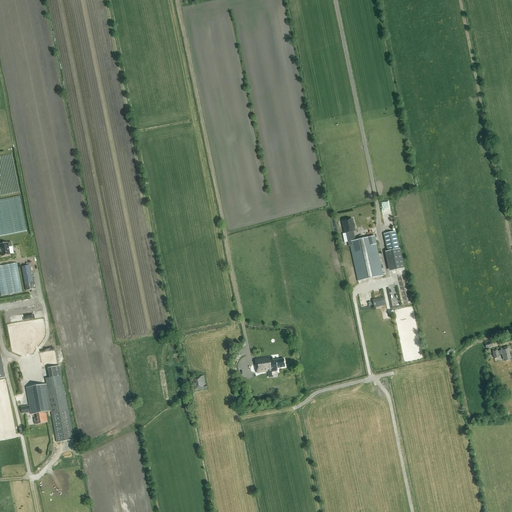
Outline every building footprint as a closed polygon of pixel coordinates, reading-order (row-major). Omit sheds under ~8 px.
[(358,282),(383,276),(375,237),(355,241),(353,232),(355,231),(353,219),(342,221),(344,234),(346,233),(349,246),(350,246),(358,282)] [(387,252),(399,249),(396,232),(383,234),(387,252)] [(11,242),(0,244),(0,247),(2,257),(10,255),(9,247),(12,247),(11,242)] [(22,292),(17,263),(0,266),(0,292),(1,296),(22,292)] [(22,267),(26,291),(28,290),(34,289),(30,266),(22,267)] [(374,307),(386,305),(384,296),(372,299),(374,307)] [(509,359),(511,358),(508,347),(501,349),(501,352),(498,353),(497,350),(492,351),(494,359),(499,358),(498,356),(502,355),(503,360),(505,360),(505,362),(510,361),(509,359)] [(41,367),(59,365),(57,356),(54,357),(53,349),(39,351),(40,362),(41,367)] [(273,361),(272,358),(272,357),(255,359),(257,373),(278,370),(278,369),(285,368),(284,359),(273,361)] [(51,411),(57,443),(74,440),(64,385),(63,385),(61,376),(45,379),(46,385),(51,411)] [(194,391),(207,389),(207,386),(205,386),(204,376),(191,379),(194,391)] [(51,411),(46,385),(26,388),(31,415),(36,414),(46,412),(51,411)] [(15,395),(17,405),(24,403),(22,393),(15,395)] [(34,419),(35,425),(47,423),(46,412),(36,414),(37,418),(34,419)] [(62,457),(58,473),(74,477),(78,461),(62,457)]
